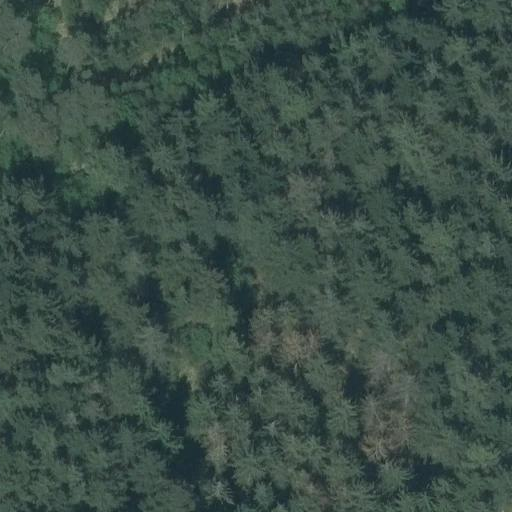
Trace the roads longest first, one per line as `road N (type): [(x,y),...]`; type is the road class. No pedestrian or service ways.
road 1 (track): [(507,0),(0,187)]
road 2 (track): [(112,145),(256,511)]
